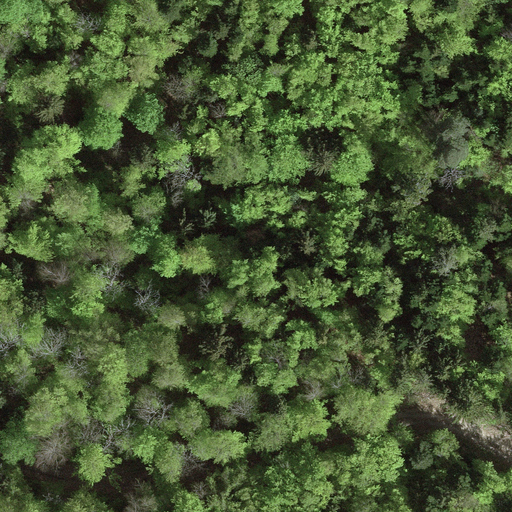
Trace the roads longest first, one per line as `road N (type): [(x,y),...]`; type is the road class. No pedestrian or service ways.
road 1 (track): [(0,453),(35,469),(131,482),(262,457),(341,431),(434,418),(511,455)]
road 2 (track): [(0,96),(52,137),(127,172),(270,177),(387,195),(493,188)]
